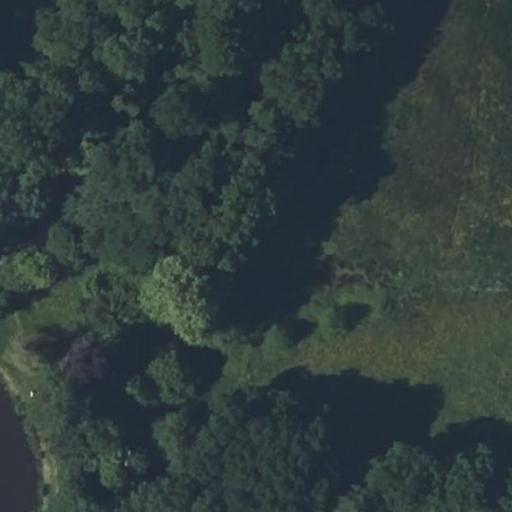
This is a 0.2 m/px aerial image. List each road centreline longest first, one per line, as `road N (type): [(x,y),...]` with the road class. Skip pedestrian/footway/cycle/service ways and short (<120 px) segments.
road 1 (track): [(150,511),(138,471),(134,350),(160,272),(281,38),(282,0)]
road 2 (track): [(0,261),(249,0)]
